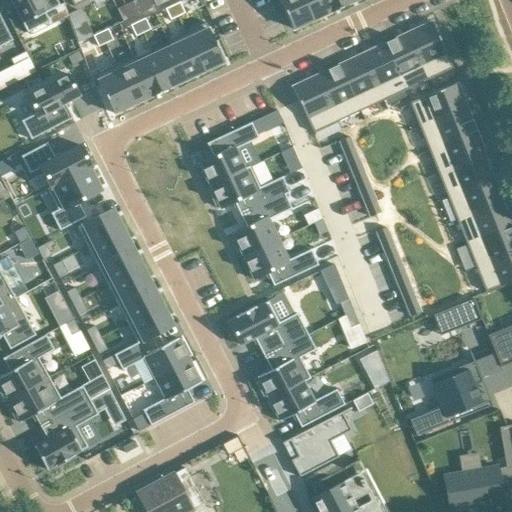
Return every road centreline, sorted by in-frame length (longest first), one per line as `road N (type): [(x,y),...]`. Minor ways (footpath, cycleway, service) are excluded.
road 1 (residential): [(246,416),(115,165),(113,142),(406,0)]
road 2 (residential): [(246,416),(65,511)]
